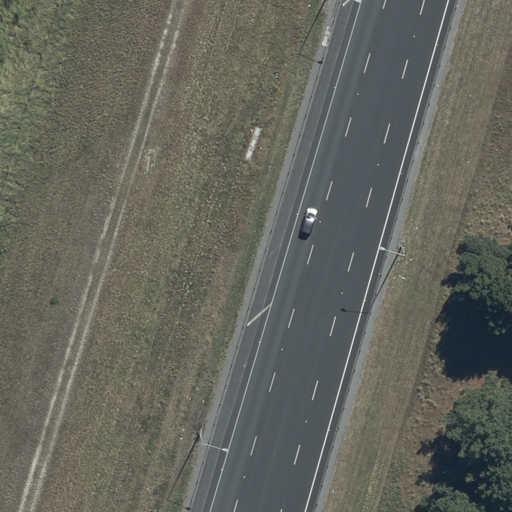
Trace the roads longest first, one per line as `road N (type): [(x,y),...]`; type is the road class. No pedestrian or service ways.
road 1 (motorway): [(299,367),(409,0)]
road 2 (motorway): [(246,511),(299,367)]
road 3 (motorway): [(268,511),(299,367)]
